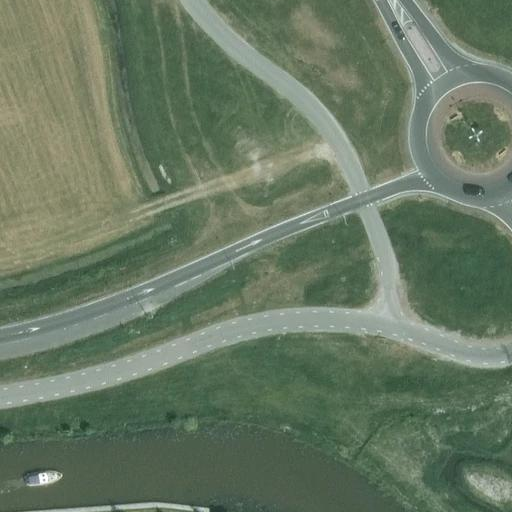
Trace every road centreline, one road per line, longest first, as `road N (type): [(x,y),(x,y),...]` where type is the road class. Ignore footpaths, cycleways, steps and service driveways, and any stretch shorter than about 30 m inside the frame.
road 1 (unclassified): [(387,327),(275,322),(123,371),(0,397)]
road 2 (motorway): [(0,337),(113,304),(363,199)]
road 3 (unclassified): [(363,199),(314,107),(243,55),(190,0)]
road 4 (unclassified): [(387,327),(386,268),(363,199)]
road 5 (unclassified): [(511,352),(468,353),(387,327)]
